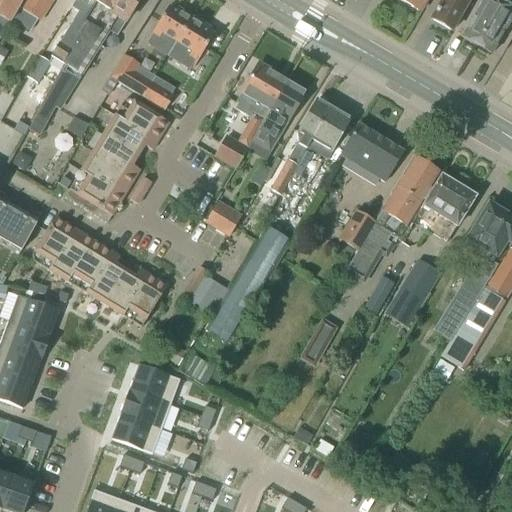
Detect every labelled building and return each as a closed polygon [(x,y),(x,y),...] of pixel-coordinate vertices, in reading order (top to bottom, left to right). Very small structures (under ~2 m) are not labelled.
[(0,0),(0,41),(11,22),(23,0),(0,0)] [(23,0),(11,22),(30,33),(37,21),(41,24),(53,1),(51,0),(23,0)] [(89,30),(107,0),(85,0),(86,0),(70,25),(59,44),(50,59),(60,65),(69,50),(78,30),(81,26),(89,30)] [(137,0),(107,0),(89,30),(81,26),(78,30),(69,50),(60,65),(79,76),(100,44),(107,32),(115,38),(137,0)] [(394,0),(418,13),(425,0),(394,0)] [(442,0),(430,21),(451,33),(470,0),(442,0)] [(482,0),(460,38),(476,48),(503,0),(482,0)] [(511,0),(503,0),(476,48),(489,56),(511,16),(511,10),(511,7),(511,0)] [(166,59),(191,19),(179,12),(177,15),(167,9),(146,42),(153,46),(151,50),(166,59)] [(191,19),(166,59),(181,69),(183,65),(191,70),(212,38),(200,30),(202,27),(191,19)] [(25,80),(36,87),(49,65),(38,58),(25,80)] [(123,58),(109,80),(116,84),(131,94),(141,79),(134,74),(138,67),(123,58)] [(234,112),(250,122),(254,115),(262,120),(270,108),(284,83),(257,66),(234,104),(237,105),(234,112)] [(109,80),(100,93),(107,98),(116,84),(109,80)] [(262,120),(263,121),(260,125),(250,145),(269,155),(287,122),(286,121),(302,94),(284,83),(270,108),(262,120)] [(150,84),(141,100),(155,109),(163,114),(173,97),(170,96),(150,84)] [(287,182),(291,174),(294,169),(305,150),(318,127),(316,125),(326,108),(315,101),(295,133),(303,138),(297,148),(295,147),(278,177),(268,192),(278,197),(287,182)] [(122,102),(63,199),(62,200),(104,226),(137,172),(130,168),(142,149),(149,153),(167,125),(128,102),(122,102)] [(54,110),(43,104),(27,132),(38,139),(54,110)] [(318,127),(305,150),(312,154),(326,163),(331,154),(330,154),(350,122),(326,108),(316,125),(318,127)] [(361,170),(380,140),(357,127),(340,157),(361,170)] [(226,138),(213,160),(233,171),(245,150),(237,145),(226,138)] [(402,153),(383,143),(380,140),(361,170),(383,184),(402,153)] [(18,156),(12,166),(23,172),(26,167),(24,159),(18,156)] [(440,177),(412,161),(381,214),(374,225),(356,253),(344,273),(361,284),(374,264),(389,239),(399,245),(408,230),(410,226),(440,177)] [(440,177),(410,226),(425,235),(454,185),(440,177)] [(67,183),(60,179),(57,186),(63,190),(67,183)] [(141,181),(127,203),(136,208),(149,186),(141,181)] [(454,185),(425,235),(444,247),(455,228),(474,197),(454,185)] [(238,218),(215,205),(203,225),(226,239),(238,218)] [(35,227),(0,207),(0,243),(19,254),(35,227)] [(469,272),(446,310),(463,321),(481,290),(483,287),(486,282),(496,267),(491,264),(502,247),(507,250),(511,241),(511,222),(487,207),(460,251),(481,264),(474,275),(469,272)] [(338,242),(356,253),(374,225),(355,214),(338,242)] [(117,257),(53,219),(29,258),(31,264),(139,329),(164,286),(137,270),(133,277),(112,265),(117,257)] [(229,348),(289,246),(264,231),(203,333),(229,348)] [(489,283),(486,282),(483,287),(505,300),(511,288),(511,253),(509,251),(489,283)] [(416,263),(390,305),(412,319),(422,303),(438,276),(416,263)] [(182,297),(191,302),(205,277),(207,275),(198,270),(182,297)] [(361,312),(374,319),(393,286),(380,279),(361,312)] [(26,293),(43,298),(45,291),(29,285),(26,293)] [(449,343),(440,359),(462,373),(503,303),(481,290),(463,321),(449,343)] [(40,307),(43,298),(26,293),(25,297),(24,300),(23,301),(40,307)] [(67,297),(59,294),(56,303),(64,306),(67,297)] [(16,298),(7,323),(48,338),(57,313),(16,298)] [(391,328),(399,315),(386,306),(377,320),(391,328)] [(7,323),(0,341),(0,348),(39,362),(39,361),(40,362),(48,340),(47,339),(48,338),(7,323)] [(321,324),(302,356),(315,364),(333,331),(321,324)] [(161,356),(176,364),(181,355),(166,347),(161,356)] [(0,348),(0,375),(30,386),(39,362),(0,348)] [(138,368),(128,393),(169,408),(178,383),(138,368)] [(0,375),(0,403),(21,411),(30,386),(0,375)] [(127,393),(119,415),(120,416),(120,417),(160,432),(169,408),(128,393),(128,394),(127,393)] [(203,409),(199,419),(211,423),(215,413),(203,409)] [(120,417),(110,442),(151,457),(160,432),(120,417)] [(199,419),(196,430),(207,434),(211,423),(199,419)] [(16,440),(24,443),(28,431),(20,429),(16,440)] [(297,430),(291,440),(305,448),(311,438),(297,430)] [(28,431),(24,443),(31,445),(36,434),(28,431)] [(31,445),(30,449),(44,454),(45,450),(49,439),(43,437),(36,434),(31,445)] [(103,444),(95,472),(107,476),(115,448),(103,444)] [(330,450),(320,444),(315,451),(326,458),(330,450)] [(397,454),(381,471),(397,485),(412,469),(397,454)] [(363,455),(357,463),(367,470),(373,461),(363,455)] [(122,457),(118,469),(128,473),(133,461),(122,457)] [(133,461),(128,473),(139,476),(143,465),(133,461)] [(184,461),(180,472),(191,476),(195,465),(184,461)] [(0,508),(11,479),(0,475),(0,508)] [(170,475),(166,486),(176,490),(181,479),(170,475)] [(11,479),(0,508),(0,511),(2,511),(22,511),(32,487),(11,479)] [(194,484),(190,495),(200,499),(205,488),(194,484)] [(205,488),(200,499),(211,503),(215,492),(205,488)] [(92,493),(85,511),(113,511),(117,502),(92,493)] [(286,500),(280,510),(283,511),(291,511),(296,505),(286,500)] [(140,511),(141,511),(117,502),(113,511),(140,511)]
